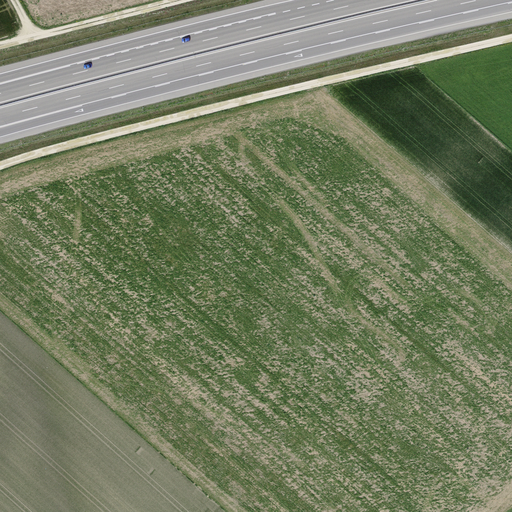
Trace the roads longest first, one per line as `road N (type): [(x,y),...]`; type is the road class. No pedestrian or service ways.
road 1 (track): [(511,38),(0,166)]
road 2 (motorway): [(44,104),(478,0)]
road 3 (motorway): [(377,0),(44,81)]
road 4 (track): [(0,44),(181,0)]
